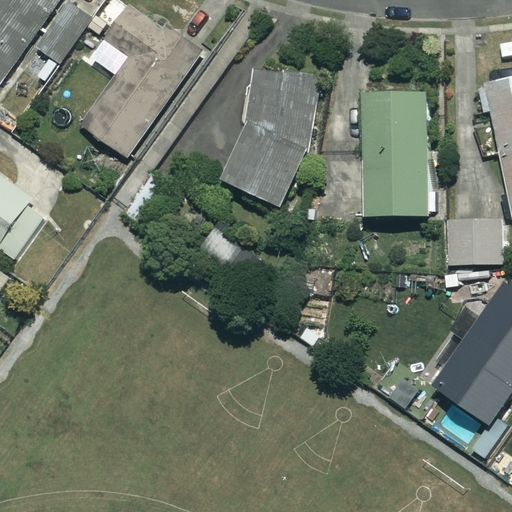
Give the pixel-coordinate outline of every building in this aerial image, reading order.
[(0,0),(0,91),(63,0),(0,0)] [(95,16),(72,0),(40,46),(63,62),(95,16)] [(140,33),(120,19),(106,39),(132,56),(86,125),(133,157),(203,51),(151,16),(140,33)] [(511,77),(481,83),(487,111),(493,110),(511,201),(511,77)] [(431,87),(366,89),(369,214),(435,212),(431,87)] [(310,146),(254,116),(223,174),(279,204),(310,146)] [(0,246),(18,260),(54,211),(0,172),(0,246)] [(505,219),(451,219),(451,263),(505,262),(505,219)] [(337,269),(312,263),(306,291),(331,297),(337,269)] [(0,292),(11,275),(0,267),(0,292)] [(511,395),(511,285),(508,282),(483,318),(467,307),(455,325),(470,335),(438,382),(494,421),(511,395)]
